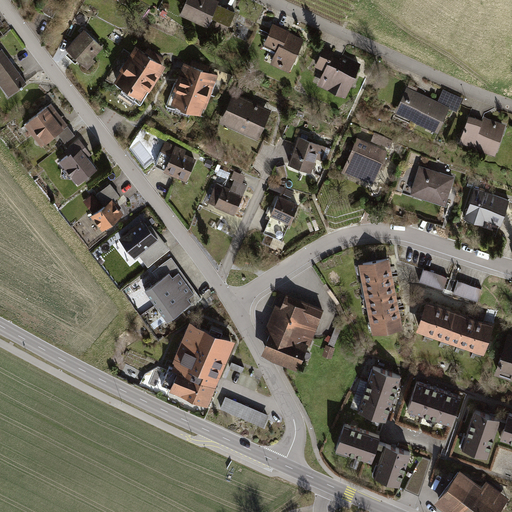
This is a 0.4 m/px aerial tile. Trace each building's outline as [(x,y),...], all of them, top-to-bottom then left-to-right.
[(62,4),(56,0),(46,0),(40,9),(52,18),(62,4)] [(217,0),(185,0),(179,13),(207,26),(219,1),(217,0)] [(236,12),(221,6),(215,19),(230,26),(236,12)] [(273,23),(263,44),(274,49),(268,61),(289,71),(304,38),(273,23)] [(84,31),(68,48),(88,67),(94,61),(91,59),(102,48),(84,31)] [(134,43),(108,80),(122,89),(118,95),(132,105),(136,99),(141,103),(152,88),(148,86),(164,63),(134,43)] [(0,45),(0,78),(11,93),(27,81),(0,45)] [(323,69),(316,83),(345,95),(360,61),(345,55),(343,60),(331,54),(333,50),(323,46),(314,65),(323,69)] [(183,58),(163,105),(189,115),(191,109),(201,113),(218,73),(183,58)] [(407,89),(397,112),(438,129),(447,107),(407,89)] [(233,92),(220,122),(256,139),(269,109),(233,92)] [(50,101),(26,119),(43,141),(56,130),(64,141),(75,133),(50,101)] [(469,114),(460,137),(496,151),(507,123),(485,115),(484,119),(469,114)] [(299,134),(288,161),(310,170),(316,157),(322,159),(328,146),(299,134)] [(68,150),(62,155),(80,179),(99,166),(90,154),(92,152),(80,137),(66,147),(68,150)] [(165,137),(160,148),(168,152),(162,166),(188,177),(199,152),(165,137)] [(356,138),(343,168),(374,182),(387,152),(356,138)] [(421,165),(411,192),(446,205),(456,178),(421,165)] [(243,173),(232,168),(230,174),(240,178),(243,173)] [(216,182),(209,199),(236,211),(248,184),(236,178),(231,189),(216,182)] [(110,181),(84,201),(103,226),(122,212),(113,199),(120,194),(110,181)] [(476,187),(464,218),(483,225),(485,220),(500,225),(509,199),(476,187)] [(279,196),(271,213),(291,222),(299,205),(279,196)] [(289,225),(271,217),(264,233),(282,241),(289,225)] [(167,250),(144,220),(122,236),(136,255),(140,251),(150,263),(167,250)] [(145,288),(154,301),(187,278),(171,257),(153,270),(159,279),(145,288)] [(359,264),(363,282),(393,276),(389,258),(359,264)] [(448,276),(424,268),(420,280),(444,288),(448,276)] [(393,276),(363,282),(367,299),(396,293),(393,276)] [(200,298),(187,278),(154,301),(168,320),(200,298)] [(482,289),(458,280),(454,291),(478,300),(482,289)] [(270,343),(277,356),(299,365),(308,345),(310,346),(321,321),(318,320),(322,308),(287,293),(281,306),(278,305),(268,330),(274,332),(270,343)] [(396,293),(367,299),(370,317),(399,311),(396,293)] [(427,302),(417,330),(435,336),(444,308),(427,302)] [(460,314),(444,308),(435,336),(451,341),(460,314)] [(399,311),(370,317),(373,333),(403,328),(399,311)] [(476,319),(460,314),(451,341),(467,347),(476,319)] [(494,325),(476,319),(467,347),(484,353),(494,325)] [(190,323),(172,367),(213,384),(232,340),(221,335),(223,330),(211,325),(209,331),(190,323)] [(511,335),(510,335),(498,370),(509,374),(508,377),(511,378),(511,335)] [(335,347),(326,344),(322,355),(332,358),(335,347)] [(370,365),(365,379),(396,390),(401,375),(370,365)] [(206,402),(213,384),(172,367),(171,366),(163,384),(206,402)] [(365,379),(360,394),(391,404),(396,390),(365,379)] [(430,385),(414,380),(403,412),(419,417),(430,385)] [(446,391),(430,385),(419,417),(435,423),(446,391)] [(462,396),(446,391),(435,423),(450,428),(462,396)] [(360,394),(355,408),(386,419),(391,404),(360,394)] [(220,407),(264,426),(269,414),(226,395),(220,407)] [(494,444),(511,450),(511,416),(504,414),(502,420),(472,410),(457,454),(487,464),(494,444)] [(380,436),(344,424),(336,449),(379,463),(375,477),(400,485),(411,452),(378,441),(380,436)] [(431,463),(421,459),(405,491),(412,494),(419,497),(431,463)] [(438,502),(450,511),(502,511),(511,500),(511,499),(487,480),(483,486),(463,470),(438,502)]
